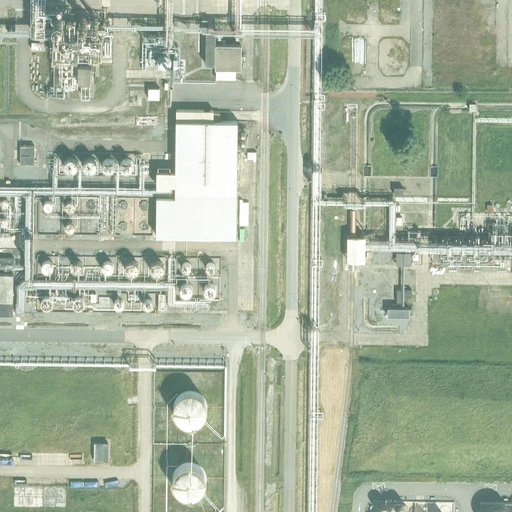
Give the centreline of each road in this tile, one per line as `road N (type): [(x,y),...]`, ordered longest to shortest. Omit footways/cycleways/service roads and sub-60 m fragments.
road 1 (unclassified): [(290,511),(293,0)]
road 2 (unknown): [(22,0),(26,96),(47,106),(105,106),(121,98),(121,0)]
road 3 (unknown): [(511,490),(378,488),(359,511)]
road 4 (unknown): [(0,468),(144,470)]
road 5 (unknown): [(144,336),(144,470)]
